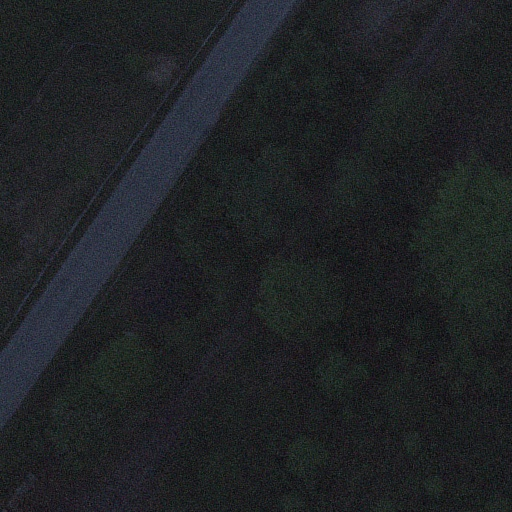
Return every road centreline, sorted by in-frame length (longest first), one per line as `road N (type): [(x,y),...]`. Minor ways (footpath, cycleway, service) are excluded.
road 1 (track): [(98,511),(256,336),(440,0)]
road 2 (tertiary): [(0,396),(274,0)]
